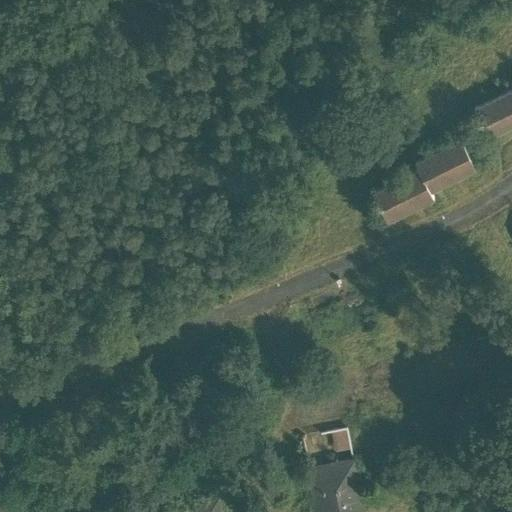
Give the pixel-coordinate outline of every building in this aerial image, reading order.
[(511,123),(511,87),(473,107),(488,136),(511,123)] [(433,196),(430,189),(475,166),(461,138),(416,161),(419,167),(373,190),(387,219),(433,196)] [(498,332),(477,338),(482,359),(504,353),(498,332)] [(347,426),(302,434),(308,467),(353,458),(347,426)] [(363,511),(353,458),(308,467),(316,511),(219,511),(217,498),(169,508),(169,511),(363,511)] [(0,511),(9,511),(0,482),(0,511)]
